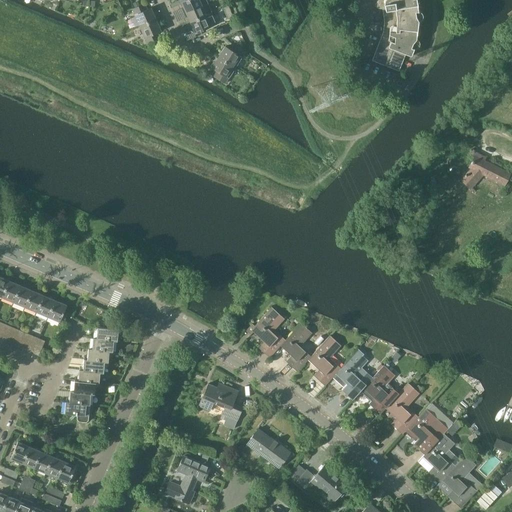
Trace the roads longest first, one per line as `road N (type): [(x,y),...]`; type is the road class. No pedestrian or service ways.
road 1 (tertiary): [(426,511),(330,425),(220,351)]
road 2 (residential): [(81,511),(162,319)]
road 3 (tertiary): [(0,248),(162,319)]
road 4 (residential): [(244,27),(185,51),(159,0)]
